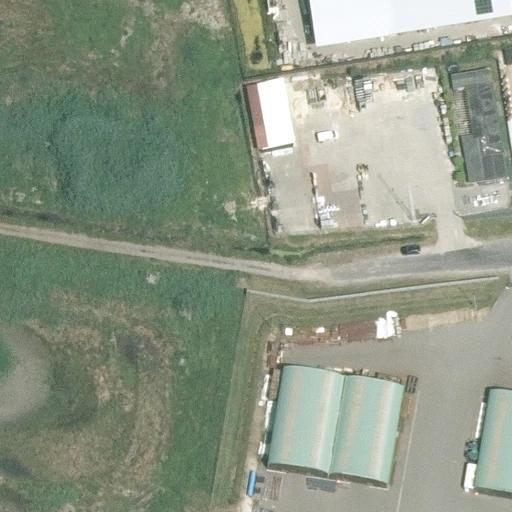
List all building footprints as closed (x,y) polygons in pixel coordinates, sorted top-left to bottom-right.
[(306,0),(314,52),(511,21),(511,12),(510,0),(306,0)] [(475,186),(511,179),(511,166),(495,70),(456,77),(475,186)] [(301,113),(344,108),(340,81),(298,87),(301,113)] [(330,182),(331,193),(308,196),(312,220),(337,217),(338,227),(362,224),(356,179),(330,182)] [(396,487),(412,388),(287,369),(272,467),(396,487)] [(511,496),(511,394),(494,392),(482,469),(475,468),(471,490),(511,496)]
